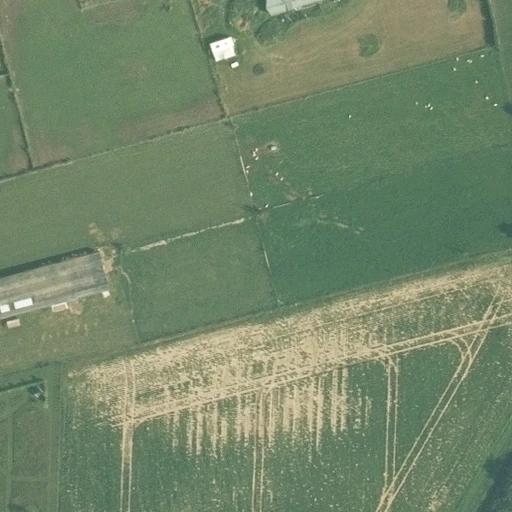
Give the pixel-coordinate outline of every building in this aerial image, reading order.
[(303,0),(278,0),(271,6),(280,18),(303,0)] [(316,65),(285,75),(289,90),(320,80),(316,65)] [(223,80),(228,99),(246,95),(241,75),(223,80)] [(0,318),(108,289),(98,251),(0,277),(0,318)] [(59,372),(53,368),(49,372),(54,377),(59,372)]
